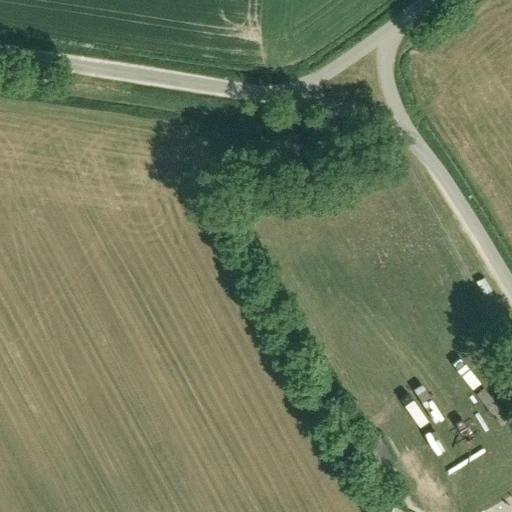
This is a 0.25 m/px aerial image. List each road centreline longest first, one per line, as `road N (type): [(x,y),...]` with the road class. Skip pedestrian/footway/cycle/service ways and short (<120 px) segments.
road 1 (residential): [(0,50),(273,93),(294,89)]
road 2 (residential): [(407,131),(511,296)]
road 3 (residential): [(294,89),(407,131)]
